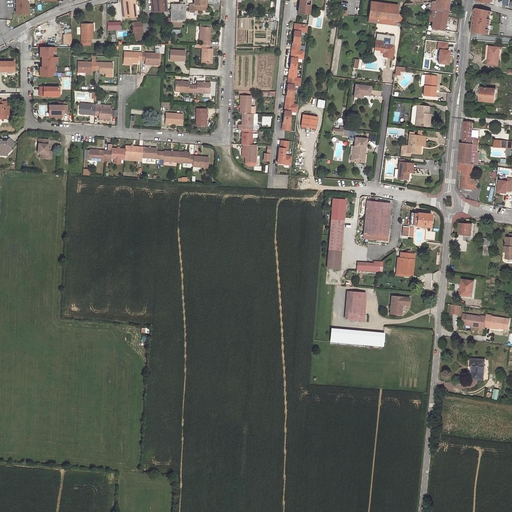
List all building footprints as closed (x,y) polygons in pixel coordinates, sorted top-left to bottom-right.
[(25,3),(25,0),(13,0),(13,14),(25,14),(28,14),(28,3),(25,3)] [(122,0),(125,18),(136,17),(134,0),(122,0)] [(153,0),(155,12),(167,10),(172,10),(172,4),(166,4),(165,0),(153,0)] [(195,0),(195,5),(191,4),(190,11),(195,12),(195,10),(207,10),(207,2),(205,2),(205,0),(195,0)] [(447,12),(449,0),(436,0),(437,2),(433,2),(431,9),(447,12)] [(184,4),(172,4),(172,10),(171,20),(182,21),(184,21),(184,4)] [(300,4),(299,13),(309,14),(310,5),(300,4)] [(398,8),(370,4),(368,18),(382,20),(387,20),(395,22),(396,22),(398,8)] [(473,33),(488,35),(489,30),(487,29),(488,25),(490,26),(490,23),(490,19),(489,19),(489,15),(491,15),(492,11),(489,10),(476,8),(475,9),(472,32),(473,33)] [(431,29),(444,31),(447,12),(431,9),(430,15),(428,21),(432,22),(431,29)] [(294,30),(300,31),(306,32),(307,24),(295,23),(294,30)] [(92,24),(81,24),(82,43),(91,43),(91,39),(92,39),(92,30),(92,24)] [(211,27),(200,26),(200,40),(203,40),(202,45),(210,45),(211,27)] [(385,46),(382,46),(383,43),(383,42),(375,41),(373,50),(375,50),(380,51),(380,52),(380,53),(383,54),(382,57),(391,59),(391,57),(392,50),(393,46),(388,46),(388,47),(385,46)] [(438,49),(440,49),(448,50),(448,42),(439,41),(438,49)] [(291,57),(297,58),(303,58),(304,51),(299,50),(300,43),(299,43),(292,42),(292,50),(291,57)] [(202,45),(202,61),(212,62),(213,49),(210,49),(210,45),(202,45)] [(38,56),(40,56),(51,57),(51,52),(55,52),(55,47),(38,47),(38,56)] [(498,47),(490,47),(488,64),(498,66),(500,52),(497,52),(498,47)] [(187,49),(171,48),(171,59),(187,60),(187,49)] [(448,50),(440,49),(439,62),(451,63),(452,50),(448,50)] [(142,52),(124,51),(124,62),(132,62),(137,62),(137,59),(141,59),(142,57),(142,52)] [(146,63),(159,63),(160,53),(142,52),(142,57),(141,59),(146,60),(146,63)] [(51,57),(40,56),(40,67),(53,67),(53,62),(56,62),(57,57),(51,57)] [(92,62),(78,61),(77,72),(91,73),(91,69),(95,70),(95,62),(95,56),(92,56),(92,62)] [(0,72),(14,73),(14,63),(0,62),(0,72)] [(113,73),(113,62),(95,62),(95,70),(99,70),(99,73),(113,73)] [(53,67),(40,67),(38,67),(38,76),(51,76),(51,72),(55,72),(55,67),(53,67)] [(396,67),(395,75),(394,77),(396,77),(396,75),(398,76),(399,72),(403,72),(403,68),(396,67)] [(297,69),(296,69),(289,68),(288,84),(294,84),(300,85),(301,78),(296,77),(297,69)] [(419,85),(424,85),(434,86),(435,76),(425,75),(424,77),(420,77),(419,85)] [(189,82),(176,81),(175,91),(192,93),(193,85),(189,85),(189,82)] [(211,94),(211,83),(198,82),(197,85),(193,85),(192,93),(211,94)] [(359,85),(356,84),(354,96),(362,97),(362,94),(369,95),(370,87),(366,86),(359,85)] [(434,86),(424,85),(423,95),(434,97),(435,88),(433,88),(434,86)] [(58,86),(40,86),(40,97),(59,97),(58,86)] [(496,90),(481,88),(480,101),(494,102),(496,90)] [(284,110),(291,111),(297,111),(298,104),(293,104),(294,96),(292,96),(286,95),(284,110)] [(251,97),(242,97),(241,114),(244,114),(250,114),(251,97)] [(3,100),(0,99),(0,116),(1,117),(1,118),(6,118),(6,115),(9,115),(9,106),(7,106),(7,101),(2,101),(3,100)] [(80,114),(95,115),(96,104),(80,103),(80,114)] [(111,107),(100,107),(100,104),(96,104),(95,115),(99,115),(99,118),(111,119),(111,107)] [(62,105),(47,105),(48,116),(62,116),(62,105)] [(428,106),(417,105),(416,106),(415,124),(414,124),(426,126),(427,114),(428,106)] [(207,110),(197,109),(196,127),(206,127),(207,110)] [(184,114),(166,112),(166,123),(183,125),(184,114)] [(244,114),(243,125),(240,125),(240,129),(247,129),(252,129),(253,114),(250,114),(244,114)] [(301,127),(316,129),(317,117),(303,115),(301,127)] [(471,137),(473,122),(465,121),(463,143),(473,144),(477,145),(478,145),(479,137),(471,137)] [(291,122),(289,122),(283,122),(282,130),(290,130),(291,122)] [(247,134),(243,133),(243,144),(245,144),(252,145),(252,129),(247,129),(247,134)] [(408,135),(407,146),(406,146),(406,152),(420,154),(421,145),(423,145),(424,136),(408,135)] [(354,146),(353,156),(353,161),(363,163),(364,158),(362,158),(364,148),(365,148),(366,139),(355,138),(353,146),(354,146)] [(2,139),(0,139),(0,154),(3,155),(3,152),(7,152),(8,154),(12,150),(11,148),(16,145),(10,139),(7,142),(2,141),(2,139)] [(49,140),(40,140),(39,154),(42,154),(41,159),(52,159),(52,151),(48,151),(49,140)] [(280,147),(286,148),(288,148),(289,140),(281,140),(280,147)] [(494,147),(507,148),(507,141),(494,140),(494,147)] [(461,143),(461,150),(460,162),(471,164),(472,147),(473,144),(463,143),(461,143)] [(247,149),(247,162),(256,163),(256,145),(252,145),(245,144),(245,149),(247,149)] [(143,147),(125,146),(125,149),(124,156),(142,158),(143,147)] [(142,158),(160,159),(160,151),(156,151),(156,148),(143,147),(142,158)] [(285,155),(286,148),(280,147),(278,147),(277,162),(291,164),(292,156),(285,155)] [(109,162),(109,159),(113,159),(113,163),(120,163),(120,159),(124,160),(124,156),(125,149),(111,148),(111,151),(107,150),(106,159),(106,161),(109,162)] [(88,160),(106,161),(106,159),(107,150),(89,149),(89,150),(88,159),(88,160)] [(163,161),(178,162),(178,151),(164,150),(164,151),(160,151),(160,159),(159,165),(163,165),(163,161)] [(191,155),(191,152),(178,151),(178,162),(193,163),(194,156),(191,155)] [(208,167),(209,156),(194,156),(193,163),(193,166),(208,167)] [(413,164),(399,162),(397,179),(406,180),(407,173),(412,173),(413,164)] [(464,170),(462,188),(474,189),(474,179),(472,179),(473,164),(471,164),(460,162),(459,169),(464,170)] [(507,182),(499,181),(497,193),(506,194),(506,192),(507,182)] [(333,200),(331,223),(344,224),(346,201),(333,200)] [(390,203),(366,201),(363,233),(387,235),(390,203)] [(411,226),(429,228),(431,216),(412,214),(411,226)] [(331,223),(328,249),(341,250),(344,224),(331,223)] [(472,225),(460,224),(459,234),(471,235),(472,225)] [(328,249),(327,260),(327,268),(340,269),(341,250),(328,249)] [(397,262),(413,264),(414,255),(410,254),(410,252),(406,251),(406,254),(400,253),(400,258),(397,258),(397,262)] [(373,266),(357,265),(357,270),(378,271),(379,262),(373,262),(373,266)] [(413,264),(397,262),(397,263),(396,267),(396,268),(398,268),(397,273),(408,274),(411,275),(413,264)] [(396,275),(408,276),(408,274),(397,273),(398,268),(396,268),(396,275)] [(474,282),(462,280),(460,296),(472,297),(474,282)] [(347,291),(345,318),(363,319),(365,293),(347,291)] [(391,296),(389,313),(400,314),(401,304),(409,305),(409,298),(391,296)] [(452,305),(451,313),(459,315),(460,306),(452,305)] [(465,325),(479,327),(478,328),(484,329),(484,327),(485,317),(480,316),(480,317),(467,315),(465,325)] [(490,327),(503,329),(507,330),(509,319),(504,319),(491,317),(491,316),(486,315),(485,317),(484,327),(490,328),(490,327)] [(383,334),(331,329),(330,341),(382,346),(383,334)] [(482,361),(469,359),(468,366),(472,366),(471,379),(481,380),(482,361)]
